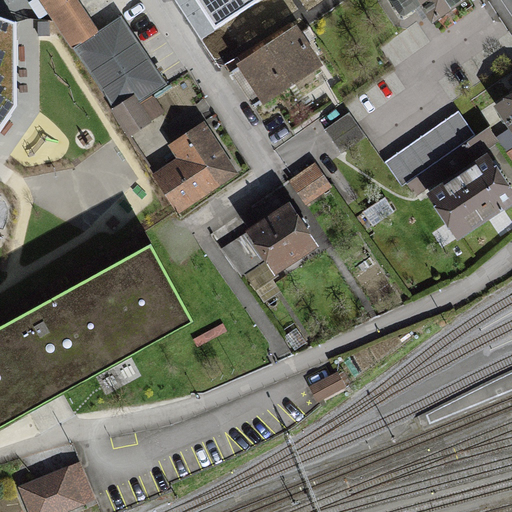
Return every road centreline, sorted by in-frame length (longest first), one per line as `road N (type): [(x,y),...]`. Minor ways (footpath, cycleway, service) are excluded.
road 1 (unclassified): [(66,432),(169,412),(487,278),(511,255)]
road 2 (residential): [(157,0),(271,174),(196,225)]
